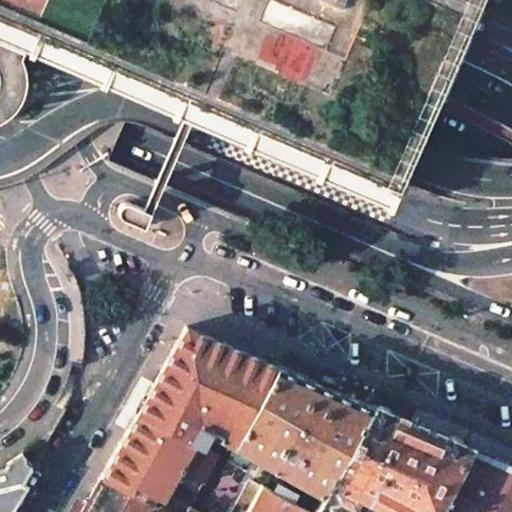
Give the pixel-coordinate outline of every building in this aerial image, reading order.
[(0,0),(0,119),(8,114),(14,108),(19,100),(23,91),(25,83),(25,74),(23,65),(20,57),(14,46),(180,119),(188,122),(390,210),(411,162),(423,134),(430,117),(451,72),(468,29),(480,0),(0,0)] [(142,208),(150,211),(188,122),(180,119),(142,208)] [(142,208),(129,202),(125,202),(123,202),(121,203),(119,204),(118,207),(117,210),(117,212),(119,215),(121,217),(143,227),(150,211),(142,208)] [(185,326),(101,474),(170,511),(185,511),(189,506),(218,454),(206,448),(211,440),(197,432),(201,426),(235,445),(277,365),(217,339),(185,326)] [(267,471),(261,483),(250,475),(230,511),(210,511),(208,511),(207,511),(312,511),(370,405),(320,383),(277,365),(235,445),(240,448),(235,458),(257,470),(262,461),(285,474),(282,479),(270,472),(267,471)] [(511,511),(511,465),(394,415),(370,405),(312,511),(511,511)] [(31,467),(21,452),(6,462),(7,464),(5,468),(0,468),(0,511),(9,511),(26,485),(22,483),(31,467)] [(170,511),(101,474),(79,511),(170,511)]
